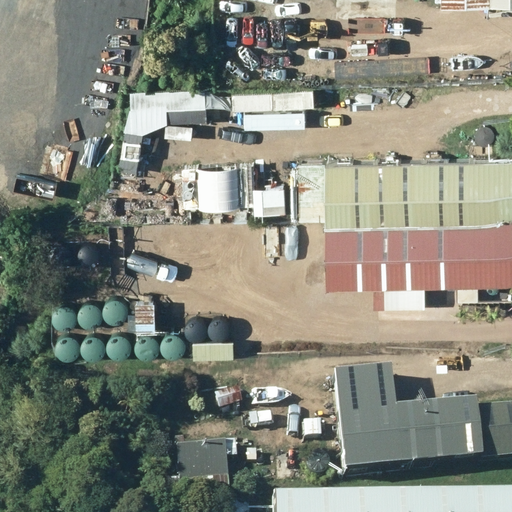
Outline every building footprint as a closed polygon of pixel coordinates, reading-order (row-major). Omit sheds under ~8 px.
[(511,0),(443,0),(444,12),(511,10),(511,0)] [(408,83),(326,87),(327,106),(409,103),(408,83)] [(116,111),(144,119),(152,92),(124,84),(116,111)] [(511,143),(331,146),(331,153),(301,153),(302,209),(330,209),(330,271),(376,269),(376,295),(427,294),(427,268),(511,266),(511,143)] [(259,160),(182,162),(183,204),(260,202),(259,160)] [(131,285),(132,321),(161,320),(159,283),(131,285)] [(56,349),(236,354),(237,328),(157,326),(129,325),(130,293),(57,292),(56,349)] [(395,400),(392,360),(337,365),(345,461),(483,449),(484,453),(511,450),(511,399),(478,403),(477,392),(395,400)] [(235,436),(185,441),(184,432),(175,433),(180,477),(183,477),(184,488),(229,484),(226,453),(237,452),(235,436)] [(274,511),(511,511),(511,483),(274,486),(274,511)]
